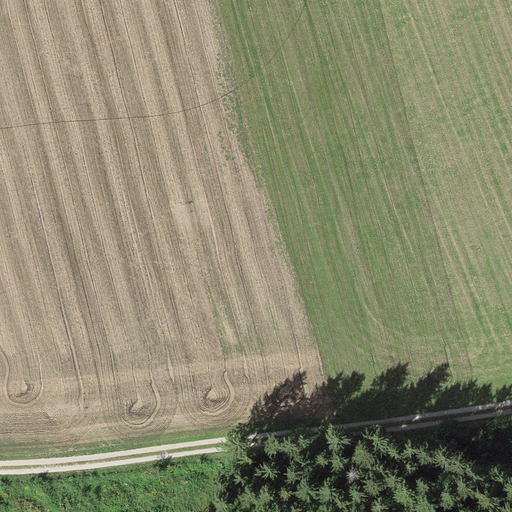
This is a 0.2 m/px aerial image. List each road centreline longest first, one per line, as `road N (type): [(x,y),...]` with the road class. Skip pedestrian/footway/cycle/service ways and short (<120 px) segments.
road 1 (track): [(0,463),(350,432),(511,405)]
road 2 (track): [(374,428),(452,456),(511,465)]
